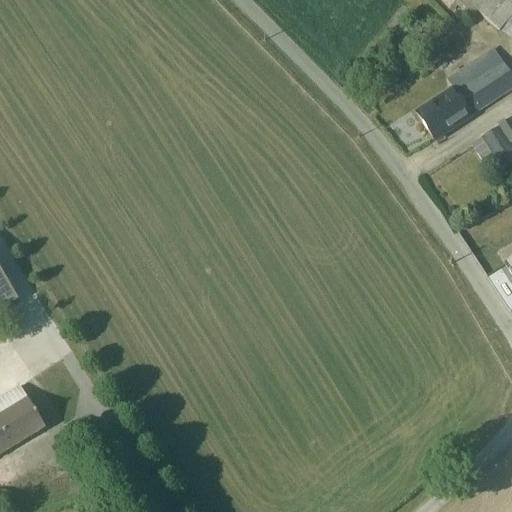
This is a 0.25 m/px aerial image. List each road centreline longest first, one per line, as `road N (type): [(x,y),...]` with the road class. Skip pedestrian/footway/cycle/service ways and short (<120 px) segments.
road 1 (unclassified): [(511,335),(379,141),(240,0)]
road 2 (unclassified): [(420,511),(511,429)]
